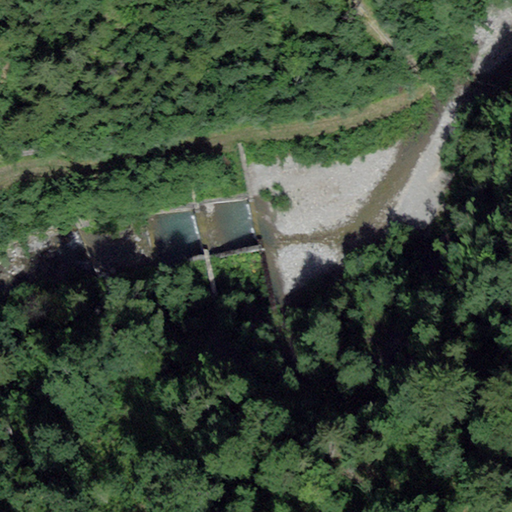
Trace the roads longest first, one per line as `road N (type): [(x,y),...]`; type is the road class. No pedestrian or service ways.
road 1 (track): [(233,134),(386,98),(418,68),(366,16),(371,0)]
road 2 (track): [(233,134),(110,156),(36,155),(0,169)]
